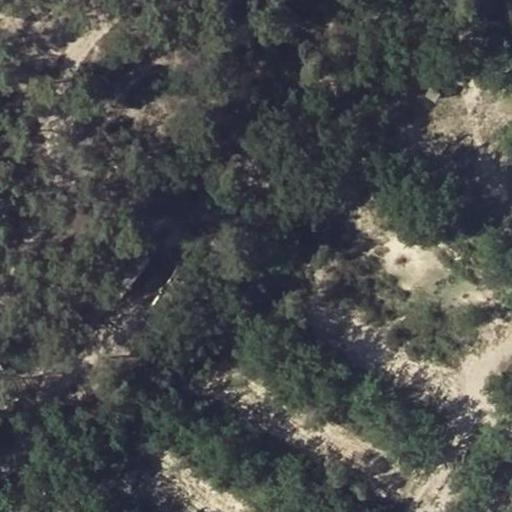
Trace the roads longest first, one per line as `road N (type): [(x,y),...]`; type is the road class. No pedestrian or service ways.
road 1 (track): [(0,53),(28,90),(50,153),(49,200),(0,308)]
road 2 (track): [(0,16),(59,28),(185,0)]
